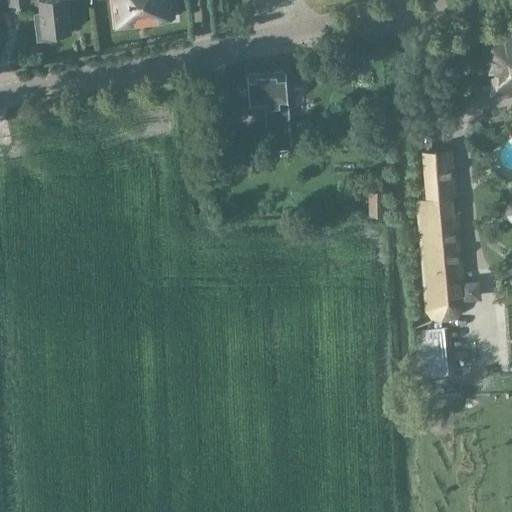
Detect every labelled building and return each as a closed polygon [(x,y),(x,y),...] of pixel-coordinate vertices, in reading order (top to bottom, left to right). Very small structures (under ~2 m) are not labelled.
[(40,0),(41,11),(35,12),(38,38),(61,36),(60,30),(72,29),(68,0),(40,0)] [(173,0),(112,0),(116,26),(164,21),(163,17),(175,16),(173,0)] [(511,32),(475,39),(486,97),(496,95),(495,88),(511,85),(511,32)] [(252,113),(251,105),(269,103),(271,142),(291,140),(289,101),(286,71),(248,74),(250,103),(243,104),(244,114),(252,113)] [(223,107),(207,110),(210,133),(226,131),(223,107)] [(423,150),(427,195),(416,197),(426,309),(431,317),(440,320),(447,320),(454,319),(460,314),(465,304),(461,280),(466,279),(460,211),(457,211),(455,196),(459,194),(455,148),(423,150)] [(386,190),(369,190),(369,213),(386,213),(386,190)]
